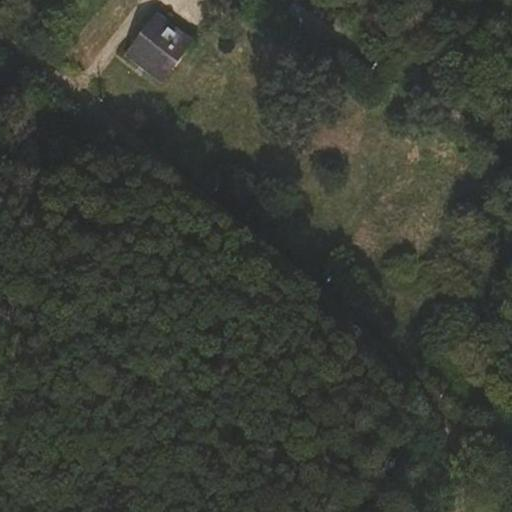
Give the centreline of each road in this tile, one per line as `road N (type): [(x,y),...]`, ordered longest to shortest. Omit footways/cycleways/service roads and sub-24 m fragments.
road 1 (track): [(511,442),(461,410),(132,144)]
road 2 (track): [(132,144),(0,36)]
